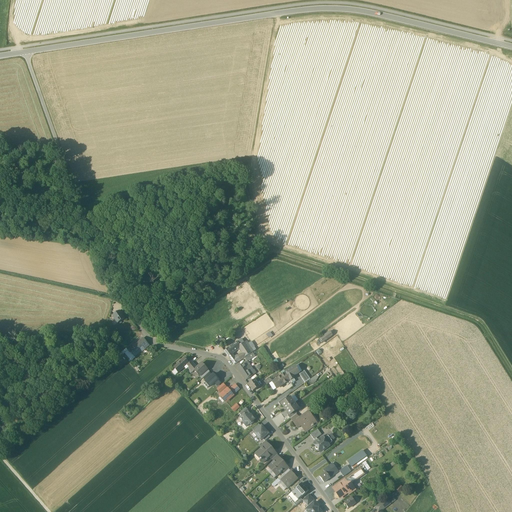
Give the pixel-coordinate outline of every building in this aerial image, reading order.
[(119,311),(113,316),(118,323),(124,319),(119,311)] [(320,339),(322,342),(332,336),(329,332),(320,339)] [(143,338),(133,347),(134,349),(137,346),(140,349),(142,347),(144,349),(149,345),(143,338)] [(248,343),(244,343),(236,343),(235,343),(239,348),(243,353),(245,357),(253,351),(248,343)] [(231,347),(224,351),(228,357),(231,354),(237,350),(233,345),(231,347)] [(133,347),(128,351),(130,353),(131,353),(134,356),(141,350),(140,349),(137,352),(134,349),(133,347)] [(130,353),(128,351),(125,354),(130,360),(134,356),(131,353),(130,353)] [(237,356),(234,358),(231,360),(234,364),(241,360),(245,357),(243,353),(239,356),(237,356)] [(253,353),(244,358),(247,362),(247,361),(248,362),(255,356),(253,353)] [(184,358),(174,368),(178,373),(184,367),(188,363),(184,358)] [(188,363),(184,367),(186,369),(193,363),(190,361),(188,363)] [(207,369),(202,363),(197,368),(194,370),(194,371),(199,377),(207,369)] [(243,364),(237,368),(244,378),(249,374),(248,371),(243,364)] [(299,373),(295,367),(289,370),(292,377),(299,373)] [(292,377),(289,370),(285,372),(286,373),(290,380),(292,383),(295,381),(292,377)] [(310,380),(305,371),(299,374),(305,383),(310,380)] [(210,372),(203,379),(206,382),(212,376),(210,372)] [(206,382),(205,383),(209,388),(219,380),(214,374),(212,376),(206,382)] [(283,375),(272,382),(277,388),(285,383),(282,379),(285,378),(283,375)] [(255,380),(248,384),(253,391),(260,387),(261,386),(259,383),(258,384),(255,380)] [(223,384),(217,390),(220,393),(226,387),(223,384)] [(227,389),(220,395),(226,402),(233,395),(232,395),(236,391),(233,387),(229,391),(227,389)] [(286,397),(278,402),(280,406),(282,405),(281,404),(287,399),(286,397)] [(287,399),(281,404),(282,405),(285,410),(294,403),(292,400),(292,399),(291,397),(290,397),(288,398),(288,399),(287,399)] [(294,403),(285,410),(289,415),(295,411),(296,411),(297,411),(299,409),(299,408),(297,406),(294,403)] [(248,411),(246,408),(239,414),(242,416),(248,411)] [(243,424),(246,427),(249,424),(250,425),(253,422),(252,421),(254,419),(247,411),(240,418),(244,423),(243,424)] [(299,419),(297,420),(301,426),(305,432),(316,424),(308,412),(299,419)] [(296,414),(290,418),(294,423),(297,420),(299,419),(296,414)] [(268,433),(262,426),(261,427),(255,432),(254,433),(261,440),(263,439),(267,434),(268,433)] [(318,429),(310,434),(310,435),(311,435),(314,439),(314,440),(321,435),(318,429)] [(322,438),(315,442),(315,443),(315,444),(315,445),(316,446),(316,447),(315,448),(316,449),(317,450),(318,450),(318,449),(319,451),(320,451),(320,452),(321,452),(322,451),(328,447),(328,446),(329,446),(329,445),(328,445),(328,444),(327,443),(328,442),(328,441),(328,440),(327,440),(326,440),(325,440),(324,438),(323,438),(322,438)] [(267,444),(266,445),(262,449),(257,453),(262,458),(260,460),(259,460),(260,462),(261,461),(263,463),(270,458),(274,454),(274,453),(275,452),(267,444)] [(347,461),(351,467),(366,456),(362,451),(347,461)] [(286,467),(278,459),(279,458),(277,455),(272,459),(272,460),(274,462),(268,467),(277,476),(282,471),(285,473),(289,469),(286,466),(286,467)] [(326,472),(329,477),(337,471),(335,468),(333,469),(330,466),(324,470),(326,472)] [(339,471),(344,477),(351,472),(347,466),(339,471)] [(361,469),(349,478),(352,482),(353,482),(364,474),(361,469)] [(291,471),(281,481),(287,488),(298,479),(291,471)] [(326,472),(320,477),(324,483),(330,478),(329,477),(326,472)] [(345,480),(334,489),(340,496),(342,495),(342,496),(347,492),(353,488),(351,484),(353,483),(353,482),(352,482),(349,478),(345,480)] [(278,479),(272,485),(274,487),(280,482),(278,479)] [(302,483),(291,493),(298,500),(300,498),(309,491),(302,483)] [(298,500),(291,493),(289,495),(293,500),(292,501),(294,504),(298,500)] [(309,495),(302,500),(307,506),(312,501),(313,500),(309,495)] [(351,498),(345,503),(349,508),(355,503),(351,498)] [(259,511),(265,511),(261,508),(261,509),(256,503),(258,501),(256,499),(251,503),(259,511)] [(307,506),(309,508),(306,510),(307,511),(321,511),(319,509),(318,510),(316,508),(318,506),(314,502),(314,503),(312,501),(307,506)]
